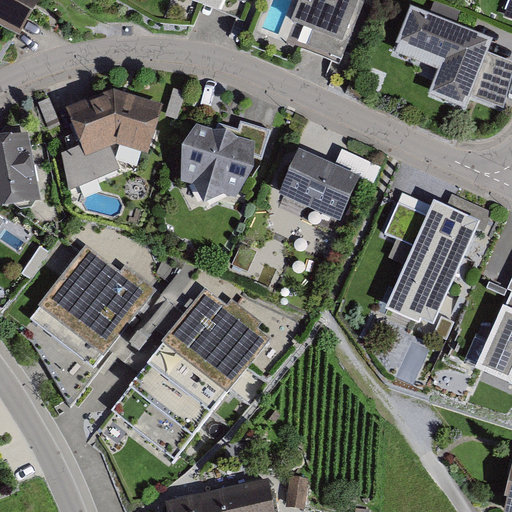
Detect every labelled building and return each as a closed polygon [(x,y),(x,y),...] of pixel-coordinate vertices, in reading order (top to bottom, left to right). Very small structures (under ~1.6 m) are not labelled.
[(34,0),(0,0),(0,31),(12,38),(34,0)] [(302,0),(292,28),(344,48),(362,0),(302,0)] [(511,0),(508,0),(503,18),(511,20),(511,0)] [(466,114),(472,100),(490,56),(494,44),(411,11),(396,48),(442,66),(429,99),(466,114)] [(511,83),(511,64),(490,56),(472,100),(504,113),(511,83)] [(114,90),(68,109),(82,146),(62,154),(71,189),(121,169),(111,146),(118,144),(146,153),(160,106),(114,90)] [(262,164),(272,134),(241,125),(239,133),(218,127),(215,136),(253,147),(254,161),(262,164)] [(182,155),(181,185),(194,189),(204,211),(224,198),(237,202),(254,177),(254,161),(253,147),(215,136),(198,131),(182,155)] [(0,228),(6,220),(0,215),(0,205),(36,199),(25,136),(0,140),(0,228)] [(300,156),(279,202),(341,229),(361,183),(300,156)] [(422,329),(434,334),(481,227),(435,206),(433,210),(403,197),(385,237),(415,251),(385,318),(420,333),(422,329)] [(32,345),(71,410),(159,295),(126,269),(121,276),(87,250),(21,337),(32,345)] [(232,303),(228,309),(206,292),(112,416),(177,465),(271,341),(259,332),(263,326),(232,303)] [(474,377),(511,393),(511,392),(511,316),(504,313),(503,312),(474,377)] [(413,340),(400,378),(419,385),(433,348),(413,340)] [(265,511),(262,488),(157,505),(157,511),(265,511)]
